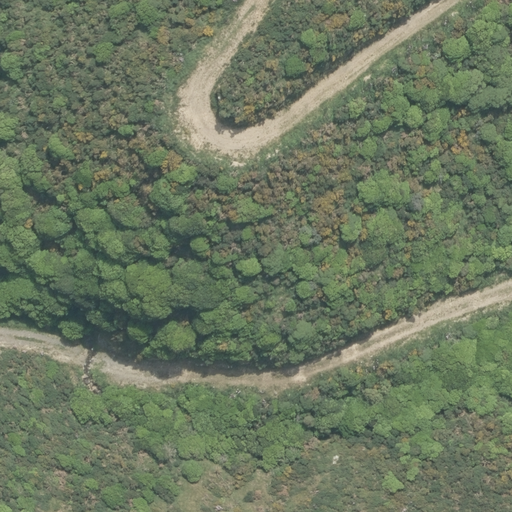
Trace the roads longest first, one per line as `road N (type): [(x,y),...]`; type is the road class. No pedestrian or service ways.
road 1 (track): [(511,277),(297,364),(126,381),(0,350)]
road 2 (track): [(237,0),(187,70),(180,141),(261,146),(376,70),(458,0)]
